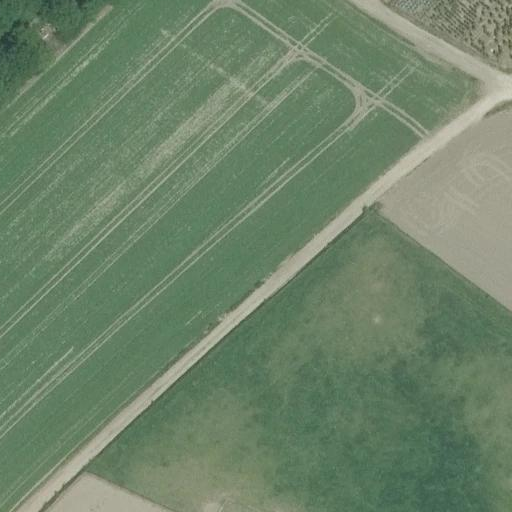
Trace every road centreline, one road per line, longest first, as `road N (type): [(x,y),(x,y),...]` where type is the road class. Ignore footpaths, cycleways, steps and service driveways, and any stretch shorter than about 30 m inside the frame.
road 1 (track): [(29,511),(277,274),(511,86)]
road 2 (track): [(511,85),(351,0)]
